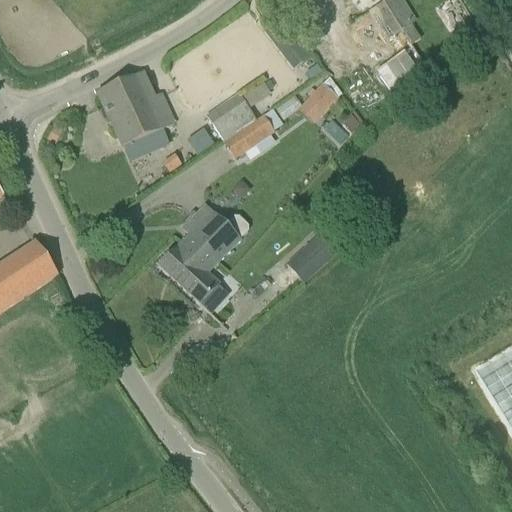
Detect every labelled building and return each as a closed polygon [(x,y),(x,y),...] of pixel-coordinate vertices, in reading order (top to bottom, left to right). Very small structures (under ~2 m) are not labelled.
[(381,5),(368,15),(386,43),(399,34),(381,5)] [(279,23),(269,30),(298,68),(308,60),(279,23)] [(374,75),(390,96),(418,76),(403,54),(374,75)] [(142,77),(97,97),(122,150),(172,126),(160,98),(153,102),(142,77)] [(337,101),(322,88),(321,87),(314,95),(310,99),(307,102),(323,117),(337,101)] [(257,90),(247,96),(252,105),(263,98),(257,90)] [(238,95),(204,118),(223,146),(256,123),(238,95)] [(274,136),(273,134),(282,128),(271,113),(256,123),(223,146),(234,163),(274,136)] [(360,129),(350,119),(341,128),(350,138),(360,129)] [(62,135),(54,130),(46,142),(54,148),(62,135)] [(195,157),(211,146),(201,134),(186,145),(195,157)] [(0,316),(56,279),(57,279),(34,245),(0,268),(0,200),(3,198),(0,194),(0,316)] [(239,244),(238,243),(248,234),(247,228),(238,219),(232,219),(223,228),(203,208),(182,231),(188,236),(218,266),(239,244)] [(199,308),(218,287),(206,277),(218,266),(188,236),(157,270),(199,308)] [(286,269),(304,289),(341,256),(323,236),(286,269)] [(511,355),(475,379),(511,437),(511,355)]
